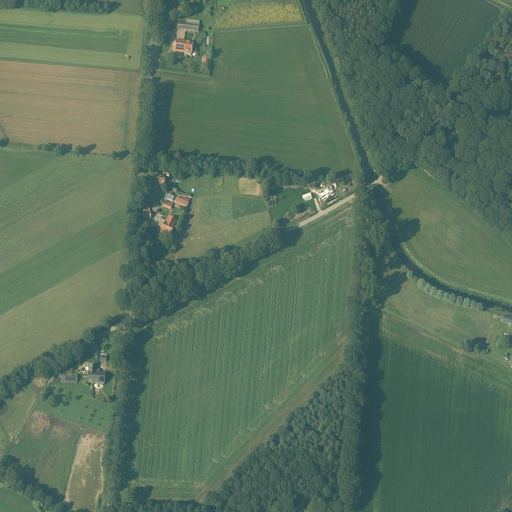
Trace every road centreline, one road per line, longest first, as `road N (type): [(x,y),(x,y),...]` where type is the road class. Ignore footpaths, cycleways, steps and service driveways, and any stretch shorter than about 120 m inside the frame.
road 1 (unclassified): [(127,319),(378,182),(511,97)]
road 2 (track): [(347,511),(366,188)]
road 3 (tertiary): [(127,319),(158,0)]
road 4 (tertiary): [(109,511),(127,319)]
road 5 (track): [(402,0),(376,51),(383,179)]
road 6 (unclassified): [(0,390),(127,319)]
